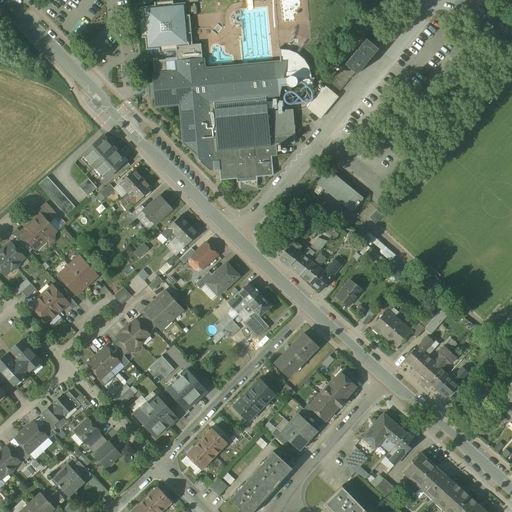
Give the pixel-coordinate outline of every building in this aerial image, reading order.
[(173,1),(167,1),(166,0),(159,0),(160,2),(154,2),(154,5),(142,6),(143,19),(140,19),(142,38),(145,38),(146,50),(158,49),(159,52),(176,51),(177,60),(202,58),(201,44),(192,44),(191,30),(190,15),(186,15),(186,7),(185,3),(173,4),(173,1)] [(367,39),(345,64),(346,64),(355,73),(357,74),(379,49),(367,39)] [(217,66),(206,67),(205,58),(202,58),(177,60),(174,60),(175,70),(167,71),(154,72),(151,72),(152,83),(147,83),(148,90),(148,99),(154,98),(155,108),(179,106),(182,143),(196,155),(196,157),(212,171),(219,171),(220,180),(236,179),(237,182),(243,182),(246,185),(248,181),(258,181),(257,177),(273,175),(272,156),(277,156),(276,145),(273,111),(273,108),(267,108),(266,98),(279,97),(281,88),(282,85),(288,85),(289,86),(290,87),(292,87),(293,87),(294,86),(295,86),(296,85),(297,84),(304,83),(305,83),(306,85),(314,85),(314,79),(315,79),(314,78),(311,78),(309,67),(304,60),(298,54),(289,50),(280,49),(280,48),(279,48),(280,60),(248,64),(243,64),(238,65),(222,66),(217,66)] [(166,59),(153,60),(154,72),(167,71),(166,59)] [(346,64),(330,82),(340,91),(355,73),(346,64)] [(326,86),(308,108),(320,119),(338,97),(326,86)] [(293,109),(273,111),(276,145),(295,143),(294,135),(295,135),(293,109)] [(103,136),(82,155),(105,179),(115,170),(125,160),(103,136)] [(125,160),(115,170),(120,175),(130,165),(125,160)] [(134,170),(119,183),(128,192),(142,179),(134,170)] [(363,199),(328,170),(318,181),(354,210),(363,199)] [(75,207),(47,177),(39,185),(66,215),(75,207)] [(97,188),(89,179),(80,187),(88,196),(97,188)] [(142,179),(128,192),(131,196),(121,205),(125,210),(127,212),(128,210),(137,203),(152,189),(142,179)] [(110,184),(100,193),(105,198),(114,189),(110,184)] [(160,196),(143,211),(156,225),(173,209),(160,196)] [(54,220),(42,206),(37,211),(41,215),(49,224),(54,220)] [(378,209),(371,216),(377,222),(384,214),(378,209)] [(125,210),(116,219),(121,224),(131,214),(128,210),(127,212),(125,210)] [(131,214),(121,224),(125,229),(136,219),(131,214)] [(49,224),(41,215),(31,224),(46,240),(50,245),(54,240),(54,233),(56,231),(49,224)] [(181,216),(168,228),(161,234),(167,240),(174,234),(177,237),(189,225),(181,216)] [(46,240),(31,224),(21,233),(20,234),(28,242),(35,250),(46,240)] [(189,225),(177,237),(181,241),(176,246),(180,251),(185,245),(185,246),(198,234),(189,225)] [(28,242),(20,234),(21,233),(17,229),(12,233),(17,239),(24,246),(28,242)] [(314,246),(322,249),(326,239),(317,236),(314,246)] [(373,241),(382,248),(380,250),(391,260),(397,254),(377,236),(373,241)] [(24,246),(17,239),(12,243),(23,255),(28,251),(24,246)] [(289,243),(278,257),(279,258),(280,257),(291,265),(300,251),(298,249),(301,245),(296,241),(295,243),(292,241),(290,243),(289,243)] [(12,243),(11,242),(1,251),(15,267),(25,258),(23,255),(12,243)] [(196,252),(191,257),(203,269),(218,255),(206,243),(196,252)] [(144,245),(135,253),(139,258),(148,250),(144,245)] [(303,253),(300,251),(291,265),(290,266),(291,267),(291,266),(300,272),(299,273),(300,274),(310,259),(309,258),(314,251),(308,247),(303,253)] [(192,248),(180,259),(180,260),(184,263),(184,264),(184,263),(191,257),(196,252),(195,252),(192,249),(192,248)] [(1,251),(0,252),(0,268),(6,275),(15,267),(1,251)] [(313,261),(310,259),(301,273),(312,281),(322,268),(319,266),(325,257),(320,252),(313,261)] [(175,253),(166,261),(170,266),(179,258),(175,253)] [(344,260),(337,254),(334,258),(342,264),(344,260)] [(97,276),(80,257),(69,266),(87,285),(97,276)] [(324,270),(322,268),(312,281),(311,282),(312,281),(321,288),(320,289),(321,290),(331,278),(332,279),(333,277),(332,276),(342,264),(334,258),(324,270)] [(213,276),(213,277),(207,283),(207,284),(218,295),(239,276),(226,263),(213,276)] [(87,285),(69,266),(59,276),(76,295),(87,285)] [(209,272),(196,284),(201,289),(207,284),(207,283),(213,277),(213,276),(209,272)] [(159,277),(148,286),(152,290),(163,281),(159,277)] [(349,279),(336,295),(348,304),(361,289),(349,279)] [(249,283),(228,303),(233,309),(243,300),(248,305),(260,293),(254,287),(253,287),(249,283)] [(36,289),(31,284),(22,292),(27,298),(36,289)] [(65,300),(52,286),(42,295),(58,313),(68,304),(65,300)] [(123,287),(114,296),(118,301),(127,292),(123,287)] [(127,292),(118,301),(122,305),(131,296),(127,292)] [(182,310),(166,292),(155,301),(172,319),(182,310)] [(257,313),(245,323),(257,337),(268,327),(260,317),(272,306),(260,293),(248,305),(257,313)] [(58,313),(42,295),(31,305),(47,323),(58,313)] [(78,305),(70,296),(65,300),(68,304),(73,309),(78,305)] [(397,305),(389,297),(381,307),(385,311),(387,309),(387,310),(390,307),(393,309),(397,305)] [(172,319),(155,301),(145,311),(146,312),(158,325),(161,329),(172,319)] [(432,306),(418,322),(425,328),(438,312),(432,306)] [(385,311),(371,327),(379,335),(382,331),(395,317),(387,310),(387,309),(385,311)] [(158,325),(146,312),(142,316),(154,329),(158,325)] [(439,312),(426,327),(431,332),(445,317),(439,312)] [(231,313),(221,323),(225,327),(226,326),(232,320),(235,317),(231,313)] [(154,329),(142,316),(137,321),(148,334),(154,329)] [(395,317),(382,331),(392,339),(391,340),(398,346),(410,333),(411,332),(410,331),(395,317)] [(137,321),(135,320),(126,328),(140,344),(150,335),(148,334),(137,321)] [(240,329),(232,320),(226,326),(234,334),(240,329)] [(418,322),(410,331),(411,332),(410,333),(416,338),(425,328),(418,322)] [(234,334),(226,326),(225,327),(221,330),(229,339),(234,334)] [(140,344),(126,328),(116,337),(117,338),(129,351),(130,353),(140,344)] [(304,332),(290,347),(289,346),(285,350),(286,350),(274,363),(288,377),(318,346),(304,332)] [(427,337),(405,361),(415,370),(428,357),(424,354),(434,343),(427,337)] [(129,351),(117,338),(112,343),(118,349),(124,356),(129,351)] [(16,357),(12,361),(12,360),(6,355),(0,360),(0,369),(8,378),(14,385),(25,375),(23,373),(27,369),(28,369),(30,371),(41,361),(22,340),(11,351),(16,356),(16,357)] [(499,348),(492,342),(486,349),(493,355),(499,348)] [(113,354),(106,346),(96,355),(110,371),(120,362),(113,354)] [(428,357),(415,370),(426,379),(451,353),(445,347),(439,354),(439,359),(435,364),(428,357)] [(124,356),(118,349),(113,354),(120,362),(124,368),(130,362),(124,356)] [(451,353),(426,379),(436,388),(448,375),(442,370),(446,365),(451,365),(457,359),(451,353)] [(164,381),(176,370),(162,354),(149,365),(164,381)] [(110,371),(96,355),(87,364),(101,380),(110,371)] [(330,356),(322,364),(327,368),(334,360),(330,356)] [(453,379),(448,375),(436,388),(447,398),(469,374),(462,368),(453,379)] [(357,378),(346,369),(341,374),(352,384),(353,383),(357,378)] [(169,390),(188,410),(208,391),(189,371),(169,390)] [(352,384),(341,374),(340,375),(341,375),(338,380),(337,379),(334,379),(330,384),(345,398),(350,392),(352,392),(357,387),(353,383),(352,384)] [(275,395),(259,380),(257,382),(256,380),(251,386),(252,387),(247,393),(262,408),(275,395)] [(126,384),(116,393),(120,398),(130,388),(126,384)] [(345,398),(330,384),(328,386),(327,389),(325,391),(321,393),(320,395),(335,409),(338,406),(342,406),(342,402),(340,400),(342,399),(342,400),(344,398),(345,399),(345,398)] [(120,398),(117,401),(122,406),(135,394),(130,388),(120,398)] [(81,405),(69,392),(64,396),(74,407),(76,409),(81,405)] [(262,408),(247,393),(241,399),(240,397),(234,403),(236,404),(233,406),(249,421),(262,408)] [(64,396),(63,395),(53,404),(64,416),(74,407),(64,396)] [(335,409),(320,395),(310,406),(319,414),(318,415),(326,422),(330,416),(330,415),(335,409)] [(511,397),(500,410),(511,420),(511,418),(511,397)] [(171,412),(158,398),(150,405),(147,402),(168,426),(176,419),(177,418),(171,412)] [(147,402),(134,413),(156,437),(168,426),(147,402)] [(64,416),(53,404),(43,414),(44,415),(53,425),(54,425),(64,416)] [(319,414),(310,406),(308,404),(303,409),(311,415),(315,419),(318,415),(319,414)] [(303,409),(300,406),(294,412),(298,415),(305,421),(311,415),(303,409)] [(185,419),(176,408),(171,412),(177,418),(176,419),(180,423),(185,419)] [(384,413),(362,438),(375,449),(376,449),(397,425),(384,413)] [(53,425),(44,415),(39,419),(43,423),(44,423),(43,424),(51,432),(56,428),(54,425),(53,425)] [(305,421),(298,415),(290,424),(308,440),(316,431),(305,421)] [(88,419),(75,431),(86,443),(98,432),(99,431),(88,419)] [(39,427),(34,422),(24,430),(38,446),(48,437),(39,427)] [(51,432),(43,424),(44,423),(43,423),(43,424),(39,427),(48,437),(49,439),(50,439),(54,435),(51,432)] [(308,440),(290,424),(282,433),(281,433),(289,441),(299,449),(308,440)] [(397,425),(376,449),(381,453),(387,447),(385,445),(389,441),(395,446),(406,433),(397,425)] [(227,443),(212,428),(210,431),(208,429),(203,435),(205,436),(199,442),(215,457),(227,443)] [(289,441),(281,433),(282,433),(276,428),(271,434),(285,446),(289,441)] [(38,446),(24,430),(15,439),(20,444),(29,454),(38,446)] [(98,432),(86,443),(90,447),(98,441),(103,436),(98,432)] [(395,446),(393,449),(396,452),(392,457),(390,454),(387,458),(395,465),(416,441),(406,433),(395,446)] [(90,447),(89,449),(94,454),(102,446),(98,441),(90,447)] [(109,442),(95,456),(106,468),(120,454),(109,442)] [(215,457),(199,442),(193,448),(192,446),(187,452),(188,453),(186,455),(201,470),(215,457)] [(16,448),(12,444),(7,448),(19,461),(23,457),(16,448)] [(29,454),(20,444),(16,448),(23,457),(26,460),(27,460),(31,456),(29,454)] [(7,448),(6,447),(0,452),(0,459),(11,471),(20,462),(19,461),(7,448)] [(368,458),(356,447),(343,462),(345,465),(355,472),(360,466),(368,458)] [(292,468),(273,452),(251,476),(270,492),(292,468)] [(421,454),(403,473),(416,485),(418,483),(436,500),(435,501),(436,503),(454,483),(453,482),(452,483),(446,477),(447,476),(446,476),(444,478),(433,469),(435,467),(421,454)] [(11,471),(0,459),(0,478),(1,480),(11,471)] [(90,474),(79,462),(75,467),(86,479),(90,474)] [(355,472),(345,465),(338,473),(348,482),(356,473),(355,472)] [(83,481),(68,466),(53,480),(68,495),(83,481)] [(370,474),(360,466),(355,472),(356,473),(365,480),(370,474)] [(227,472),(223,476),(231,483),(235,478),(227,472)] [(378,475),(369,484),(374,489),(383,479),(378,475)] [(252,511),(270,492),(251,476),(230,500),(243,511),(252,511)] [(216,478),(208,487),(213,492),(222,483),(216,478)] [(400,495),(383,479),(375,489),(392,503),(400,495)] [(222,483),(213,492),(218,496),(226,487),(222,483)] [(471,511),(478,504),(454,483),(436,503),(444,510),(445,509),(449,511),(471,511)] [(155,489),(154,488),(148,493),(149,494),(143,500),(155,511),(161,511),(172,502),(157,487),(155,489)] [(332,511),(361,511),(364,510),(342,487),(324,504),(332,511)] [(41,494),(21,511),(49,511),(54,508),(41,494)] [(155,511),(143,500),(138,505),(136,504),(131,509),(132,510),(130,511),(155,511)] [(79,511),(71,503),(65,510),(66,511),(79,511)]
